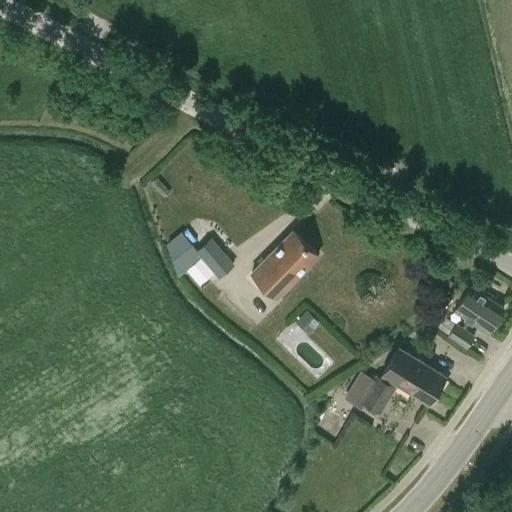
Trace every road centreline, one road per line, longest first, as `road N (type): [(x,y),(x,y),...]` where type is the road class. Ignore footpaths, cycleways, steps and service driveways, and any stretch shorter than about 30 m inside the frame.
road 1 (unclassified): [(511,273),(0,3)]
road 2 (secondary): [(410,511),(511,373)]
